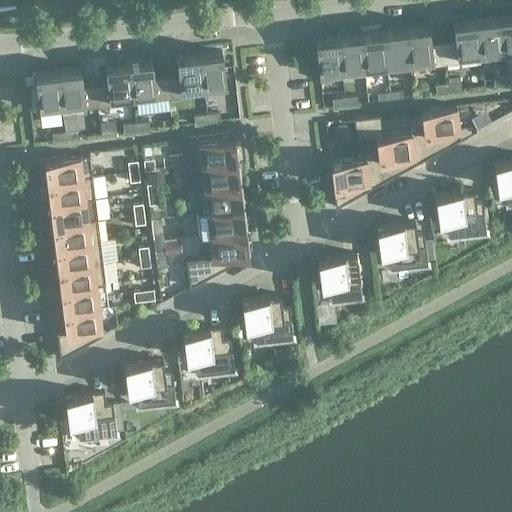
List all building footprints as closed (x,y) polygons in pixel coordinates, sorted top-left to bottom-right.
[(503,51),(503,56),(511,54),(511,13),(499,15),(503,51)] [(481,54),(503,51),(499,15),(476,18),(481,54)] [(455,40),(443,41),(446,63),(460,61),(460,56),(481,54),(476,18),(453,21),(455,40)] [(410,67),(446,63),(443,41),(431,43),(429,24),(405,27),(410,67)] [(383,29),(387,65),(388,70),(410,67),(405,27),(383,29)] [(364,68),(387,65),(383,29),(360,32),(364,68)] [(337,35),(342,71),(364,68),(360,32),(337,35)] [(320,79),(343,76),(342,71),(337,35),(315,38),(320,79)] [(227,90),(222,49),(200,52),(204,88),(203,88),(204,93),(227,90)] [(200,52),(176,55),(178,74),(166,75),(169,97),(183,95),(183,91),(203,88),(204,88),(200,52)] [(154,77),(152,58),(128,61),(133,102),(169,97),(166,75),(154,77)] [(128,61),(105,64),(107,83),(95,84),(98,106),(133,102),(128,61)] [(83,86),(81,67),(57,70),(62,106),(63,106),(83,103),(84,108),(98,106),(95,84),(83,86)] [(57,70),(35,72),(40,113),(63,110),(63,106),(62,106),(57,70)] [(495,85),(507,83),(507,76),(494,78),(495,85)] [(461,82),(448,83),(449,90),(462,89),(461,82)] [(437,92),(449,90),(448,83),(436,85),(437,92)] [(403,89),(390,90),(391,98),(404,96),(403,89)] [(378,99),(391,98),(390,90),(377,92),(378,99)] [(358,94),(345,96),(346,103),(359,102),(358,94)] [(333,105),(346,103),(345,96),(332,98),(333,105)] [(460,137),(456,104),(420,108),(423,128),(424,128),(427,153),(426,153),(426,156),(460,137)] [(221,119),(220,111),(207,113),(208,120),(221,119)] [(207,113),(194,115),(195,122),(208,120),(207,113)] [(383,133),(380,114),(354,117),(356,138),(375,135),(378,154),(381,179),(381,181),(415,162),(414,154),(426,153),(427,153),(424,128),(423,128),(383,133)] [(150,127),(149,120),(136,122),(137,129),(150,127)] [(136,122),(123,123),(124,131),(137,129),(136,122)] [(78,136),(78,129),(65,131),(66,138),(78,136)] [(65,131),(52,132),(53,139),(66,138),(65,131)] [(242,135),(230,136),(188,141),(191,164),(201,163),(201,162),(238,158),(238,159),(245,158),(242,135)] [(90,153),(57,157),(36,159),(39,183),(47,182),(47,181),(83,176),(83,177),(93,176),(90,153)] [(378,154),(330,160),(336,205),(370,187),(369,180),(381,179),(378,154)] [(511,157),(494,160),(496,180),(497,186),(503,185),(503,186),(506,185),(508,203),(511,202),(511,157)] [(154,158),(143,159),(145,169),(155,168),(154,158)] [(201,162),(201,163),(191,164),(194,187),(241,182),(240,176),(239,176),(238,172),(240,172),(238,159),(238,158),(201,162)] [(139,169),(138,159),(128,160),(129,171),(139,169)] [(140,179),(139,169),(129,171),(130,181),(140,179)] [(95,197),(93,176),(83,177),(83,176),(47,181),(47,182),(48,190),(47,191),(48,202),(86,198),(86,199),(95,197)] [(157,182),(147,183),(148,193),(158,192),(157,182)] [(243,196),(241,182),(194,187),(197,211),(244,205),(243,200),(242,200),(241,196),(243,196)] [(435,192),(437,212),(438,212),(438,218),(445,217),(445,218),(447,217),(449,235),(487,231),(483,199),(476,200),(474,187),(435,192)] [(159,202),(158,192),(148,193),(149,203),(159,202)] [(88,218),(86,199),(86,198),(48,202),(49,208),(50,207),(51,212),(50,212),(51,224),(88,219),(88,218)] [(144,212),(143,202),(133,203),(134,213),(144,212)] [(246,220),(244,205),(197,211),(200,236),(210,235),(209,234),(246,229),(246,228),(245,229),(244,220),(246,220)] [(145,222),(144,212),(134,213),(135,223),(145,222)] [(98,217),(88,218),(88,219),(51,224),(52,229),(53,229),(54,233),(52,233),(54,245),(101,239),(98,217)] [(376,224),(378,244),(379,244),(380,250),(386,249),(386,250),(388,250),(390,267),(428,263),(424,231),(417,232),(415,219),(376,224)] [(162,229),(152,230),(154,241),(164,239),(162,229)] [(249,253),(246,229),(209,234),(210,235),(212,255),(186,258),(189,286),(229,264),(228,255),(249,253)] [(103,261),(101,239),(54,245),(54,250),(56,250),(56,255),(55,255),(56,267),(103,261)] [(165,249),(164,239),(154,241),(155,251),(165,249)] [(149,255),(148,245),(138,246),(140,256),(149,255)] [(317,256),(320,276),(321,282),(327,282),(329,282),(331,300),(369,295),(365,263),(358,264),(356,251),(317,256)] [(151,265),(149,255),(140,256),(141,266),(151,265)] [(106,283),(103,261),(56,267),(57,272),(58,272),(59,276),(58,276),(59,288),(96,283),(97,284),(106,283)] [(99,305),(97,284),(96,283),(59,288),(60,293),(61,293),(62,298),(60,298),(62,309),(99,305)] [(155,298),(154,288),(144,289),(145,299),(155,298)] [(145,299),(144,289),(133,290),(135,300),(145,299)] [(241,298),(244,318),(245,324),(251,323),(253,323),(256,341),(293,336),(289,305),(282,306),(281,293),(241,298)] [(102,333),(99,305),(62,309),(62,315),(64,315),(65,330),(57,331),(60,356),(102,333)] [(183,330),(185,350),(186,350),(186,356),(192,355),(193,356),(195,355),(197,373),(227,369),(222,325),(183,330)] [(124,362),(126,382),(127,382),(128,388),(134,387),(134,388),(136,387),(138,405),(176,401),(172,369),(165,370),(163,357),(124,362)] [(65,394),(68,414),(69,420),(75,419),(75,420),(77,420),(79,437),(110,434),(104,389),(65,394)]
